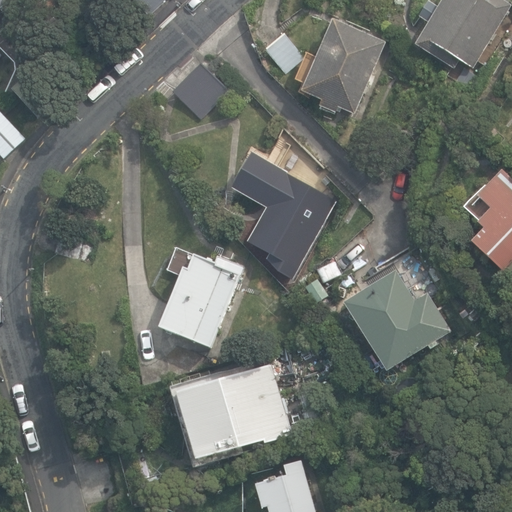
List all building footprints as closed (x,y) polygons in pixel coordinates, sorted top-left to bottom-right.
[(0,0),(0,59),(3,56),(0,53),(0,11),(12,0),(0,0)] [(135,0),(150,16),(167,1),(165,0),(135,0)] [(368,0),(382,14),(390,0),(368,0)] [(416,47),(454,70),(460,60),(475,69),(511,6),(511,5),(502,0),(444,0),(440,8),(429,1),(420,17),(431,23),(416,47)] [(338,105),(354,113),(385,40),(333,17),(301,90),(322,99),(319,104),(335,111),(338,105)] [(266,49),(287,74),(306,57),(285,33),(285,34),(266,49)] [(172,90),(200,118),(229,88),(239,98),(256,81),(235,61),(240,56),(222,38),(172,90)] [(14,89),(32,110),(49,96),(31,75),(14,89)] [(0,154),(6,161),(28,140),(0,110),(0,154)] [(246,239),(296,267),(336,196),(251,149),(230,186),(265,205),(246,239)] [(473,241),(505,272),(511,264),(511,179),(503,171),(479,196),(492,209),(479,222),(485,228),(473,241)] [(159,324),(211,345),(243,263),(216,253),(213,260),(193,252),(187,268),(182,266),(159,324)] [(346,303),(389,372),(429,346),(432,350),(440,345),(437,340),(453,331),(429,293),(416,301),(397,271),(346,303)] [(310,287),(320,302),(330,295),(320,280),(310,287)] [(176,389),(196,457),(263,438),(264,440),(292,432),(271,361),(176,389)] [(271,507),(272,511),(318,511),(305,460),(286,465),(288,476),(258,484),(265,508),(271,507)]
